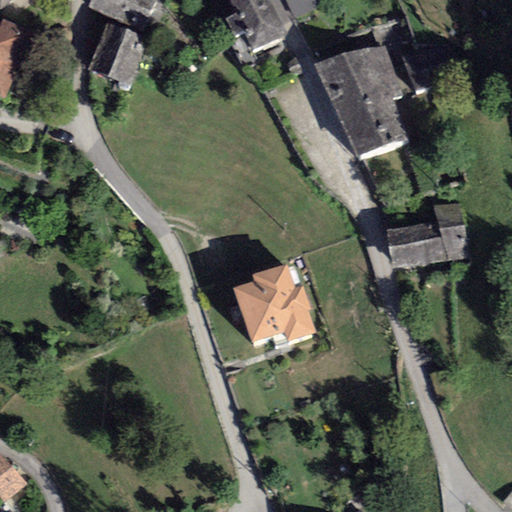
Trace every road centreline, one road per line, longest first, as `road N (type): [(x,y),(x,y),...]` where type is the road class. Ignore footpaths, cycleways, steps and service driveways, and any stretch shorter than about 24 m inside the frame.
road 1 (residential): [(80,0),(79,75),(90,141),(172,236),(245,461),(240,511)]
road 2 (residential): [(273,0),(340,153),(453,477)]
